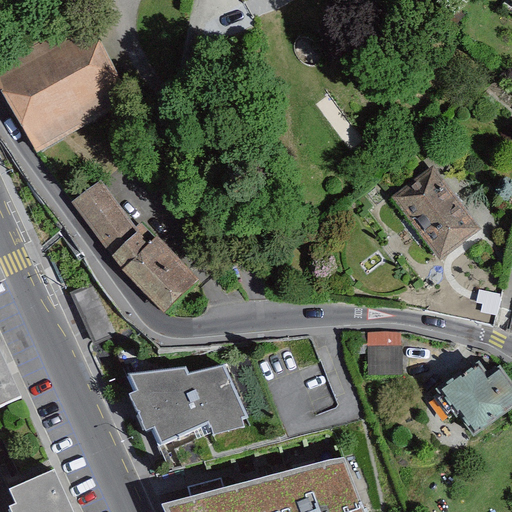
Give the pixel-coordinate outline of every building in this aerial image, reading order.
[(129,100),(84,23),(0,71),(0,84),(39,152),(129,100)] [(440,265),(482,234),(434,170),(393,201),(440,265)] [(158,247),(104,185),(82,200),(122,253),(176,308),(206,278),(167,238),(158,247)] [(118,334),(97,284),(76,293),(97,343),(118,334)] [(372,333),(357,334),(357,353),(371,352),(371,373),(406,373),(403,334),(372,333)] [(0,412),(20,403),(0,359),(0,412)] [(491,380),(481,366),(446,392),(477,434),(511,407),(511,386),(501,373),(491,380)] [(188,370),(131,376),(139,388),(130,392),(147,429),(156,425),(164,443),(212,420),(216,432),(248,431),(245,422),(251,421),(228,370),(191,377),(188,370)] [(376,511),(353,444),(171,494),(178,511),(376,511)] [(70,511),(54,476),(14,495),(21,509),(14,511),(70,511)]
